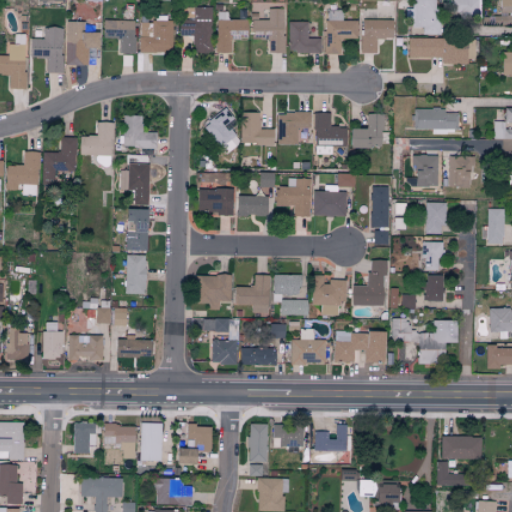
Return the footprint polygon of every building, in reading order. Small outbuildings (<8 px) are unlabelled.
[(437,0),(411,0),(411,8),(405,8),(405,17),(411,18),(410,27),(422,27),(422,34),(437,34),(437,0)] [(477,0),(452,0),(452,15),(477,15),(477,0)] [(511,0),(499,0),(499,12),(511,12),(511,0)] [(179,36),(192,36),(192,53),(209,53),(210,7),(193,7),(193,19),(179,19),(179,36)] [(282,8),(267,8),(267,19),(257,19),(257,13),(250,13),(251,39),(267,38),(267,52),(283,52),(282,8)] [(324,54),(339,53),(339,38),(356,38),(356,20),(341,20),(341,9),(324,9),(324,54)] [(215,52),(230,53),(230,39),(247,39),(247,19),(227,19),(227,12),(215,11),(215,52)] [(511,14),(493,15),(493,24),(511,23),(511,14)] [(392,20),(360,19),(359,52),(375,52),(375,38),(392,38),(392,20)] [(134,20),(102,20),(102,38),(118,38),(118,52),(133,53),(134,20)] [(98,32),(83,32),(83,21),(65,21),(64,64),(87,65),(87,47),(98,47),(98,32)] [(139,52),(172,51),(172,21),(138,22),(139,52)] [(320,38),(306,38),(306,22),(287,21),(287,52),(319,52),(320,38)] [(61,73),(62,27),(43,27),(43,38),(29,38),(28,56),(46,57),(45,72),(61,73)] [(407,57),(441,57),(441,64),(467,63),(467,59),(476,59),(476,38),(407,39),(407,57)] [(511,51),(501,51),(501,74),(511,73),(511,51)] [(511,107),(504,107),(503,121),(511,121),(511,107)] [(202,126),(220,147),(234,135),(229,129),(236,123),(223,108),(202,126)] [(412,130),(435,130),(435,129),(457,129),(456,109),(412,110),(412,130)] [(239,144),(272,144),(272,129),(257,128),(258,111),(239,111),(239,144)] [(276,144),(296,143),(296,128),(309,128),(309,111),(275,112),(276,144)] [(313,146),(345,145),(344,126),(329,126),(328,112),(312,113),(313,146)] [(381,113),(366,113),(365,128),(348,127),(348,147),(381,147),(381,113)] [(154,132),(140,132),(140,115),(121,115),(122,135),(113,135),(114,148),(154,147),(154,132)] [(78,154),(95,155),(94,165),(110,165),(111,122),(95,121),(95,136),(79,135),(78,154)] [(492,138),(511,138),(511,129),(503,129),(503,121),(492,121),(492,138)] [(40,183),(54,184),(54,171),(74,171),(74,137),(59,137),(59,152),(41,152),(40,183)] [(4,190),(21,190),(21,195),(36,195),(38,151),(22,151),(22,165),(5,165),(4,190)] [(412,186),(435,186),(436,155),(413,155),(412,186)] [(446,186),(467,187),(467,172),(472,172),(472,156),(447,155),(446,186)] [(118,170),(118,189),(132,190),(132,204),(146,205),(147,163),(126,163),(126,170),(118,170)] [(272,172),(258,172),(257,186),(271,186),(272,172)] [(352,187),(352,173),(335,173),(335,186),(352,187)] [(308,178),(286,178),(286,186),(274,186),(274,206),(291,206),(291,216),(308,216),(308,178)] [(386,227),(387,186),(370,186),(369,227),(386,227)] [(230,213),(231,189),(196,188),(196,212),(230,213)] [(311,215),(343,216),(344,191),(312,191),(311,215)] [(235,214),(265,215),(265,196),(235,195),(235,214)] [(445,203),(424,202),(424,233),(439,234),(440,226),(444,226),(445,203)] [(145,250),(145,208),(125,208),(124,250),(145,250)] [(501,208),(485,209),(485,244),(502,243),(501,208)] [(372,243),(386,244),(386,231),(372,230),(372,243)] [(422,269),(441,269),(440,241),(421,242),(422,269)] [(124,293),(143,294),(144,255),(125,254),(124,293)] [(350,305),(381,305),(382,275),(385,275),(386,260),(367,260),(367,285),(350,285),(350,305)] [(194,274),(193,302),(208,303),(207,309),(217,310),(217,301),(228,301),(229,275),(194,274)] [(233,304),(251,304),(251,315),(266,316),(267,275),(252,274),(252,287),(234,286),(233,304)] [(278,316),(306,315),(306,299),(281,299),(281,294),(298,294),(298,274),(271,275),(271,302),(278,302),(278,316)] [(310,305),(319,305),(319,315),(337,315),(337,301),(344,302),(345,281),(322,280),(322,275),(311,275),(310,305)] [(441,301),(441,275),(422,275),(421,300),(441,301)] [(388,308),(397,308),(397,288),(389,288),(388,308)] [(399,307),(413,308),(413,294),(400,294),(399,307)] [(95,323),(108,323),(108,308),(95,307),(95,323)] [(112,325),(124,325),(125,308),(112,307),(112,325)] [(511,308),(487,309),(487,331),(511,330),(511,308)] [(417,342),(416,362),(443,363),(443,342),(452,343),(453,321),(431,320),(431,333),(416,332),(416,326),(406,326),(406,318),(390,318),(389,341),(417,342)] [(235,364),(235,325),(226,325),(227,319),(201,319),(201,331),(226,331),(226,340),(210,340),(210,363),(235,364)] [(41,358),(59,358),(60,331),(55,331),(55,323),(42,323),(41,358)] [(5,360),(26,361),(27,333),(17,333),(17,327),(6,327),(5,360)] [(311,329),(298,329),(298,340),(289,340),(289,364),(324,363),(323,339),(311,339),(311,329)] [(383,363),(384,332),(333,331),(332,362),(352,362),(352,349),(363,350),(363,362),(383,363)] [(66,358),(88,358),(87,360),(100,361),(101,335),(67,335),(66,358)] [(115,339),(115,356),(150,357),(150,339),(125,338),(125,339),(115,339)] [(485,368),(497,368),(497,364),(511,364),(511,346),(485,346),(485,368)] [(274,364),(273,348),(238,348),(238,364),(274,364)] [(72,453),(72,423),(80,423),(80,421),(85,421),(85,423),(94,423),(94,424),(99,424),(99,433),(95,433),(95,448),(88,448),(88,453),(72,453)] [(22,460),(7,459),(7,458),(0,458),(0,422),(22,422),(22,460)] [(102,444),(102,423),(114,423),(114,424),(118,424),(118,426),(133,427),(133,458),(122,458),(122,450),(119,450),(119,446),(113,446),(113,444),(102,444)] [(140,423),(160,423),(159,461),(138,460),(140,423)] [(186,423),(195,424),(195,426),(210,427),(211,427),(210,440),(209,440),(209,452),(196,452),(195,465),(176,464),(177,448),(186,448),(186,423)] [(249,424),(265,424),(265,436),(266,436),(266,440),(265,440),(265,446),(266,446),(266,450),(265,450),(264,462),(248,461),(248,447),(246,447),(246,437),(248,437),(249,424)] [(272,424),(282,425),(282,427),(293,427),(293,425),(302,425),(301,447),(297,447),(297,452),(286,452),(286,446),(281,446),(279,447),(271,447),(272,424)] [(345,425),(344,457),(335,456),(335,451),(313,451),(313,432),(328,432),(327,439),(334,439),(335,425),(345,425)] [(440,459),(440,436),(470,436),(470,437),(480,437),(480,459),(440,459)] [(472,485),(435,486),(435,462),(447,462),(447,474),(471,474),(472,485)] [(21,484),(20,504),(12,505),(5,504),(5,497),(0,496),(0,464),(6,464),(15,465),(15,484),(21,484)] [(260,476),(260,464),(247,464),(247,476),(260,476)] [(93,511),(94,510),(92,510),(92,506),(94,506),(94,497),(79,496),(79,477),(99,478),(99,477),(101,477),(101,478),(121,478),(120,498),(105,497),(105,506),(106,506),(106,511),(105,511),(104,511),(93,511)] [(256,478),(281,478),(281,479),(287,479),(287,492),(280,492),(280,496),(283,496),(283,511),(256,511),(257,492),(255,492),(256,478)] [(181,479),(181,486),(190,486),(190,506),(176,506),(176,504),(155,504),(155,490),(154,490),(154,479),(181,479)] [(396,480),(396,484),(398,484),(397,503),(391,503),(391,509),(377,509),(377,505),(373,505),(374,501),(376,501),(376,497),(370,497),(370,496),(358,496),(358,480),(396,480)] [(475,511),(476,509),(474,509),(474,502),(477,502),(477,501),(495,502),(494,511),(475,511)] [(120,511),(121,502),(133,502),(133,511),(120,511)]
